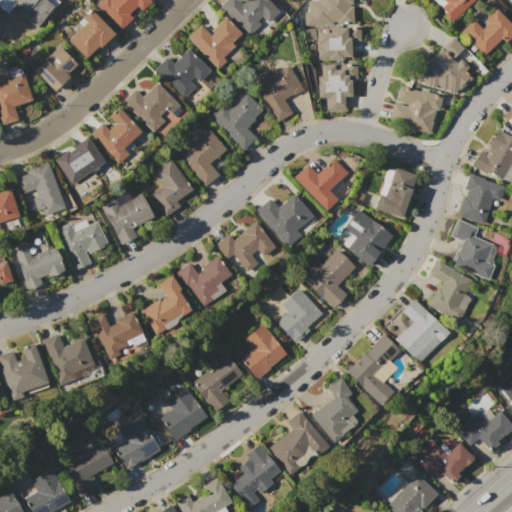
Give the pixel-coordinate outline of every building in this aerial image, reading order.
[(8,30),(16,6),(8,0),(46,0),(55,6),(42,24),(32,17),(26,36),(8,30)] [(148,0),(139,9),(136,6),(128,14),(132,17),(120,29),(94,4),(98,0),(148,0)] [(219,6),(225,0),(237,0),(241,4),(245,0),(267,0),(278,11),(266,22),(261,16),(256,20),(260,24),(247,36),(219,6)] [(308,0),(352,0),(352,24),(305,25),(305,12),(308,12),(308,0)] [(472,0),(450,21),(430,0),(472,0)] [(459,31),(472,19),(477,25),(495,8),(511,25),(511,34),(503,43),(499,40),(482,56),(459,31)] [(67,39),(80,26),(75,22),(88,9),(110,32),(84,57),(67,39)] [(187,37),(200,25),(210,35),(212,33),(210,30),(225,16),(241,34),(231,43),(234,46),(222,56),(226,60),(217,69),(187,37)] [(317,29),(360,27),(361,40),(353,40),(354,58),(318,60),(317,29)] [(407,77),(451,36),(461,48),(450,58),(454,63),(459,58),(467,67),(463,70),(470,78),(454,92),(454,91),(451,94),(450,92),(448,93),(444,89),(442,91),(435,84),(431,88),(429,86),(427,87),(421,81),(417,84),(413,80),(411,81),(407,77)] [(32,70),(56,46),(76,66),(52,90),(32,70)] [(153,69),(165,56),(173,63),(187,48),(209,70),(198,82),(192,77),(188,81),(194,86),(183,97),(153,69)] [(321,65),(355,63),(356,79),(351,80),(352,97),(344,98),(344,108),(326,108),(325,97),(318,97),(317,76),(321,76),(321,65)] [(250,79),(266,70),(269,75),(288,65),(302,89),(284,99),(291,113),(275,122),(250,79)] [(0,124),(0,73),(2,80),(8,76),(7,70),(17,67),(29,100),(11,106),(16,118),(0,124)] [(122,100),(134,88),(141,96),(155,82),(178,106),(170,114),(165,109),(158,115),(164,121),(153,131),(122,100)] [(399,86),(440,96),(437,111),(435,110),(428,134),(389,124),(399,86)] [(208,116),(226,98),(227,99),(239,87),(261,109),(253,116),(255,119),(247,127),(256,136),(242,150),(208,116)] [(163,119),(151,131),(158,137),(184,110),(176,102),(161,118),(163,119)] [(511,127),(501,117),(511,106),(511,127)] [(89,133),(101,122),(108,130),(115,123),(108,116),(117,107),(140,132),(131,141),(136,146),(117,163),(89,133)] [(173,150),(187,138),(191,143),(208,129),(225,149),(208,163),(217,174),(203,186),(173,150)] [(471,165),(479,151),(484,154),(488,148),(487,147),(498,129),(511,137),(511,170),(506,181),(488,171),(486,174),(471,165)] [(49,159),(69,186),(103,160),(84,133),(49,159)] [(293,176),(307,163),(316,173),(333,157),(346,172),(338,179),(343,184),(335,191),(339,196),(325,210),(293,176)] [(149,194),(160,186),(150,172),(169,158),(191,189),(176,200),(180,205),(165,216),(149,194)] [(15,179),(28,174),(26,169),(46,161),(65,208),(46,216),(42,208),(36,210),(31,198),(37,196),(35,189),(21,194),(15,179)] [(372,207),(387,167),(392,169),(393,166),(416,175),(400,218),(372,207)] [(468,174),(503,185),(499,200),(492,198),(484,224),(455,215),(468,174)] [(0,191),(9,188),(18,216),(0,221),(0,227),(1,230),(0,230),(0,191)] [(255,210),(270,198),(276,207),(294,193),(312,216),(295,230),(299,235),(285,246),(255,210)] [(99,205),(113,197),(118,206),(141,194),(153,217),(131,228),(135,236),(120,244),(99,205)] [(341,244),(349,234),(343,228),(358,210),(390,236),(378,251),(381,253),(370,267),(341,244)] [(449,264),(455,251),(457,252),(462,241),(449,235),(456,218),(477,228),(473,236),(490,244),(483,261),(492,265),(486,280),(449,264)] [(55,228),(69,222),(71,225),(85,219),(87,225),(96,221),(106,242),(101,244),(103,247),(88,254),(87,250),(84,251),(89,262),(74,270),(55,228)] [(214,244),(228,233),(233,240),(241,234),(240,233),(254,221),(274,246),(261,256),(256,249),(250,254),(256,262),(245,271),(231,254),(225,259),(214,244)] [(10,249),(25,243),(30,256),(55,246),(65,271),(48,278),(47,274),(39,278),(42,285),(27,291),(10,249)] [(305,280),(335,249),(353,267),(336,285),(345,294),(333,307),(305,280)] [(174,273),(188,262),(197,273),(202,269),(201,267),(215,256),(229,274),(219,282),(224,290),(201,308),(174,273)] [(0,262),(6,260),(12,280),(0,284),(0,262)] [(425,305),(439,280),(429,275),(437,260),(471,279),(463,294),(468,297),(455,321),(425,305)] [(138,310),(158,297),(160,300),(164,297),(156,284),(170,275),(179,290),(177,291),(190,312),(153,335),(138,310)] [(275,322),(286,312),(279,305),(297,288),(321,313),(306,327),(308,330),(294,343),(275,322)] [(393,339),(411,322),(400,311),(412,299),(446,333),(417,363),(393,339)] [(84,321),(101,313),(108,326),(114,323),(113,320),(129,312),(144,341),(132,347),(130,343),(116,350),(118,354),(107,360),(95,336),(93,338),(84,321)] [(239,357),(250,347),(243,339),(261,324),(285,352),(268,367),(269,369),(257,379),(239,357)] [(40,339),(56,333),(61,347),(71,343),(70,341),(81,337),(94,370),(58,384),(40,339)] [(345,371),(363,352),(364,354),(383,335),(399,351),(389,360),(396,367),(382,381),(392,391),(379,404),(345,371)] [(0,373),(0,353),(11,350),(15,361),(23,358),(19,347),(32,343),(47,386),(27,393),(26,390),(21,391),(23,396),(9,400),(0,373)] [(191,382),(218,362),(216,359),(225,353),(241,375),(221,390),(229,400),(213,412),(191,382)] [(310,415),(333,398),(325,388),(339,378),(350,393),(345,396),(356,410),(350,414),(356,422),(331,441),(310,415)] [(160,418),(172,409),(165,400),(184,386),(205,416),(189,428),(190,430),(175,440),(160,418)] [(511,388),(503,393),(509,403),(506,405),(511,414),(511,388)] [(455,430),(478,412),(479,414),(487,407),(493,415),(499,410),(511,425),(511,427),(486,449),(477,438),(468,445),(455,430)] [(267,448),(290,429),(284,421),(298,410),(327,447),(315,456),(314,455),(288,475),(267,448)] [(112,449),(126,440),(118,428),(138,416),(158,450),(125,470),(112,449)] [(410,457),(430,437),(438,446),(442,442),(450,450),(458,442),(473,457),(457,472),(459,475),(451,483),(439,470),(431,478),(410,457)] [(60,466),(87,450),(85,447),(98,439),(112,462),(89,476),(95,487),(79,497),(60,466)] [(229,484),(242,473),(237,467),(248,458),(245,454),(257,444),(278,471),(268,479),(271,483),(259,494),(255,489),(251,492),(257,499),(247,507),(229,484)] [(69,501),(52,511),(53,511),(31,511),(23,498),(36,491),(30,481),(50,469),(69,501)] [(416,475),(436,494),(422,509),(420,507),(416,511),(392,511),(386,506),(416,475)] [(180,511),(175,502),(187,494),(191,501),(206,493),(202,486),(216,478),(231,502),(212,511),(180,511)] [(0,511),(0,496),(10,491),(21,511),(0,511)]
